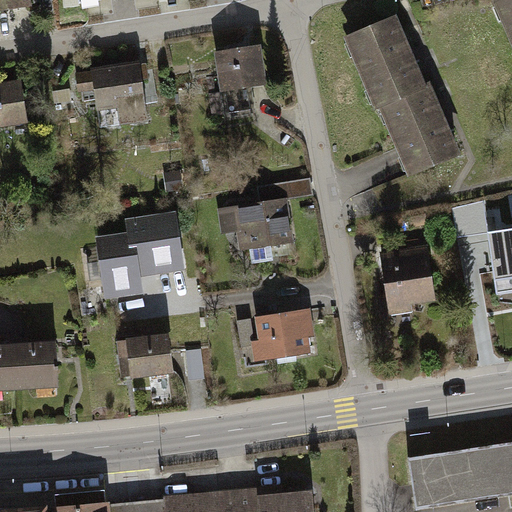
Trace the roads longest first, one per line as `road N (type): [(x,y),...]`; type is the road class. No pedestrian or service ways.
road 1 (residential): [(293,0),(370,409)]
road 2 (tertiary): [(370,409),(91,450),(0,453)]
road 3 (residential): [(0,52),(293,0)]
road 4 (tertiary): [(511,387),(370,409)]
